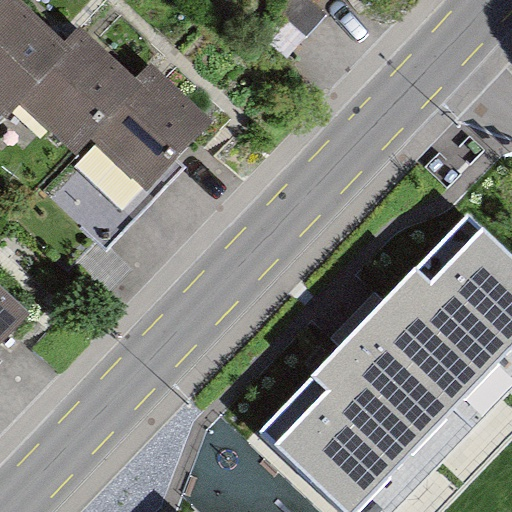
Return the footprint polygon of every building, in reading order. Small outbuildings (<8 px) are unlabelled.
[(11,5),(0,16),(0,126),(8,134),(24,117),(74,66),(64,56),(11,5)] [(64,56),(74,66),(24,117),(79,169),(94,153),(145,101),(136,93),(81,39),(64,56)] [(94,153),(150,207),(217,138),(153,76),(136,93),(145,101),(94,153)] [(511,253),(465,211),(219,486),(248,511),(441,511),(511,433),(511,253)] [(0,354),(30,323),(0,295),(0,354)] [(204,511),(195,503),(186,511),(204,511)]
